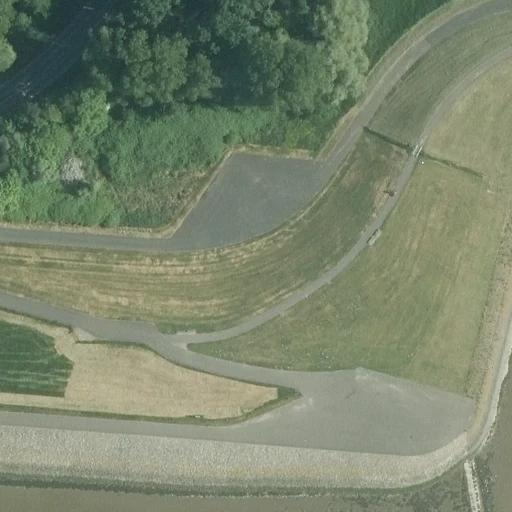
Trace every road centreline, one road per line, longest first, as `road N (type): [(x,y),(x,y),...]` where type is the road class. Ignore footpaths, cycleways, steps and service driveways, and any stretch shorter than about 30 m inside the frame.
road 1 (track): [(394,411),(336,434),(216,441),(0,424)]
road 2 (track): [(511,9),(426,45),(305,194)]
road 3 (track): [(394,411),(269,387),(125,344)]
road 4 (track): [(394,411),(448,415),(471,404),(511,244)]
road 5 (tertiary): [(114,0),(0,107)]
road 6 (track): [(125,344),(0,306)]
